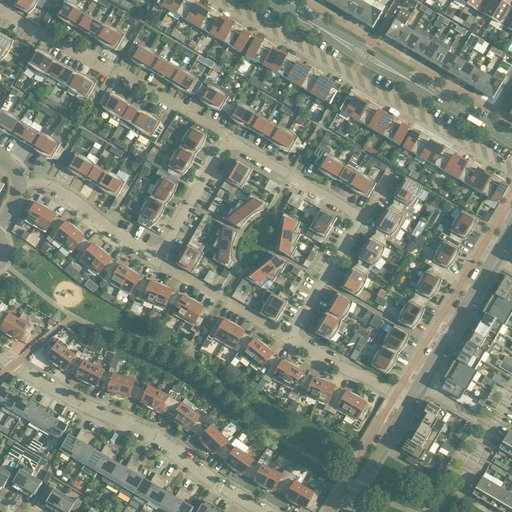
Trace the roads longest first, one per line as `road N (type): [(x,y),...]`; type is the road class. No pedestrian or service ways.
road 1 (residential): [(511,173),(221,0)]
road 2 (residential): [(268,511),(217,484),(155,432),(0,356)]
road 3 (tertiary): [(511,141),(270,0)]
road 4 (residential): [(229,139),(0,10)]
road 5 (residential): [(158,260),(65,196),(21,178)]
road 6 (residential): [(291,340),(158,260)]
road 7 (residential): [(362,216),(229,139)]
road 8 (residential): [(418,386),(494,260)]
road 9 (residential): [(291,340),(362,216)]
road 10 (residential): [(158,260),(229,139)]
road 11 (residential): [(409,403),(291,340)]
road 12 (residential): [(343,511),(409,403)]
